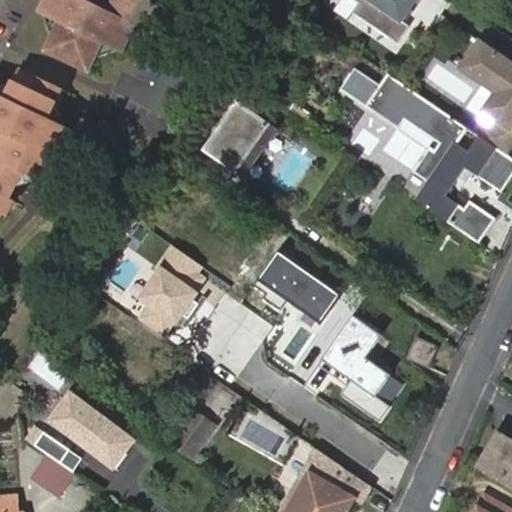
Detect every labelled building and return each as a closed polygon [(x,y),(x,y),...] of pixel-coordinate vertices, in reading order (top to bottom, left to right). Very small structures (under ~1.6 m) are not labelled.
[(48,0),(43,12),(62,22),(48,51),(91,71),(105,42),(124,52),(136,27),(152,35),(165,8),(146,0),(48,0)] [(418,0),(353,0),(362,6),(356,14),(399,43),(410,27),(403,23),(418,0)] [(511,64),(480,42),(465,63),(501,87),(485,110),(499,119),(485,139),(510,156),(511,152),(511,64)] [(0,218),(23,171),(43,180),(68,130),(48,120),(62,90),(20,70),(6,100),(0,96),(0,128),(14,135),(0,164),(0,218)] [(485,139),(385,71),(363,103),(396,125),(402,117),(441,143),(436,150),(427,144),(426,146),(412,167),(427,178),(413,199),(452,226),(465,210),(445,196),(451,188),(448,185),(463,164),(479,176),(502,191),(511,176),(511,157),(510,156),(485,139)] [(291,100),(284,110),(302,122),(308,113),(291,100)] [(237,103),(205,151),(244,178),(277,130),(237,103)] [(402,117),(396,125),(426,146),(427,144),(436,150),(441,143),(402,117)] [(0,128),(0,164),(14,135),(0,128)] [(465,197),(479,176),(463,164),(448,185),(451,188),(465,197)] [(452,226),(478,244),(496,219),(470,202),(465,210),(452,226)] [(382,208),(358,252),(415,282),(438,239),(382,208)] [(212,274),(173,246),(136,295),(151,306),(139,324),(163,341),(212,274)] [(343,296),(280,251),(260,280),(322,324),(343,296)] [(387,336),(356,313),(322,359),(352,380),(342,395),(380,422),(407,384),(371,358),(387,336)] [(8,378),(0,388),(0,416),(10,424),(31,394),(8,378)] [(137,442),(70,392),(47,423),(115,472),(137,442)] [(192,409),(169,442),(191,457),(213,424),(192,409)] [(35,427),(26,440),(73,472),(82,458),(35,427)] [(511,436),(497,427),(475,465),(511,486),(511,436)] [(324,453),(289,511),(345,511),(353,498),(362,503),(371,485),(324,453)] [(475,511),(511,511),(485,496),(478,508),(475,511)] [(0,511),(11,511),(10,497),(0,497),(0,511)]
